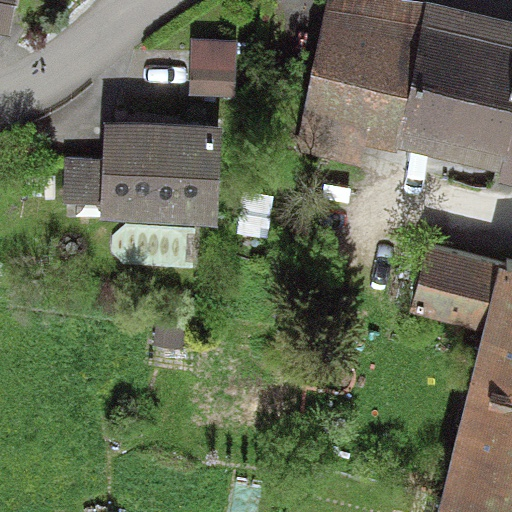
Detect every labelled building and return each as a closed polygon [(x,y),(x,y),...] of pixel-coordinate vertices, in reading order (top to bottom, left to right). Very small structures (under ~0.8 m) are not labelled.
[(0,0),(0,19),(21,23),(25,0),(0,0)] [(368,134),(397,139),(424,8),(385,0),(328,0),(301,136),(365,150),(368,134)] [(511,175),(511,25),(424,8),(397,139),(498,161),(496,172),(511,175)] [(195,34),(192,86),(233,89),(236,36),(195,34)] [(222,115),(107,111),(105,151),(104,194),(104,204),(219,207),(222,115)] [(104,194),(105,151),(65,150),(64,193),(104,194)] [(482,313),(439,487),(511,505),(511,246),(430,226),(413,296),(482,313)] [(159,313),(155,339),(183,343),(186,317),(159,313)] [(511,511),(511,505),(439,487),(432,511),(511,511)]
